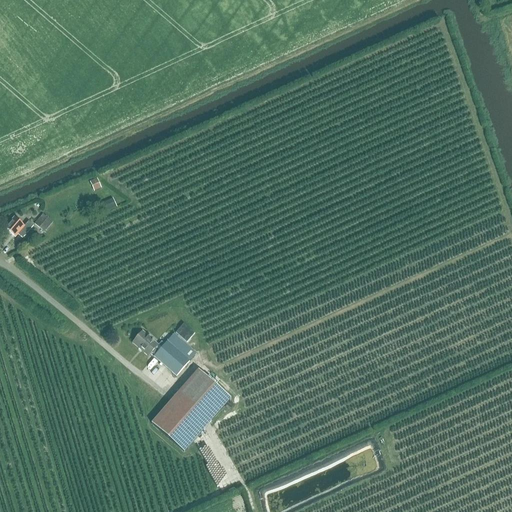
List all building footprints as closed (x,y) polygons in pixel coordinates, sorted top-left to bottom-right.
[(94,191),(101,188),(97,179),(90,182),(94,191)] [(105,212),(116,207),(112,198),(101,204),(105,212)] [(43,215),(34,225),(44,233),(52,223),(43,215)] [(14,218),(5,229),(15,238),(18,235),(22,239),(33,226),(28,222),(24,227),(14,218)] [(187,343),(195,334),(183,324),(175,333),(187,343)] [(142,332),(132,344),(148,358),(151,354),(158,346),(142,332)] [(158,346),(151,354),(154,356),(154,357),(177,377),(196,354),(174,334),(164,345),(161,343),(158,346)] [(228,398),(201,375),(198,372),(151,424),(182,451),(228,398)]
